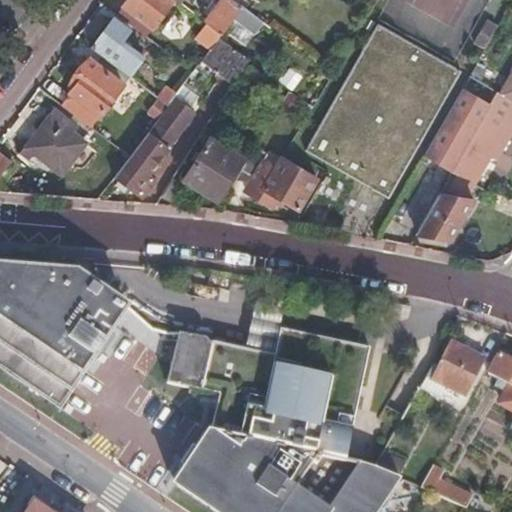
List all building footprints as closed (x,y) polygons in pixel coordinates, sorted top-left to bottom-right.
[(125,0),(122,5),(151,27),(158,18),(162,21),(171,10),(166,7),(171,0),(125,0)] [(250,27),(258,17),(236,0),(220,0),(205,20),(207,21),(223,33),(235,15),(250,27)] [(122,5),(116,13),(145,35),(151,27),(122,5)] [(94,9),(77,41),(88,48),(105,16),(94,9)] [(113,17),(92,47),(125,72),(130,66),(122,60),(130,50),(125,46),(127,44),(122,41),(131,30),(113,17)] [(220,36),(223,33),(207,21),(196,35),(212,47),(220,36)] [(474,43),(485,49),(497,27),(487,21),(474,43)] [(461,71),(378,23),(305,150),(389,197),(461,71)] [(235,81),(249,59),(220,36),(212,47),(203,59),(235,81)] [(123,82),(89,57),(70,82),(73,84),(69,90),(71,92),(62,103),(92,124),(123,82)] [(150,84),(157,69),(143,62),(136,78),(150,84)] [(194,71),(183,63),(158,96),(169,104),(175,96),(194,71)] [(281,87),(251,63),(243,74),(274,98),(281,87)] [(288,67),(278,81),(291,90),(301,76),(288,67)] [(511,99),(511,77),(502,94),(511,99)] [(452,172),(491,105),(463,89),(424,155),(452,172)] [(294,108),(301,97),(290,90),(283,101),(294,108)] [(440,194),(418,232),(450,239),(473,201),(464,195),(473,180),(476,182),(500,141),(506,144),(511,133),(511,99),(502,94),(499,92),(491,105),(452,172),(440,194)] [(159,117),(131,154),(115,176),(147,200),(162,181),(152,173),(198,112),(175,96),(169,104),(159,117)] [(159,117),(169,104),(158,96),(148,108),(159,117)] [(76,125),(55,107),(21,151),(29,158),(34,152),(62,173),(87,140),(73,130),(76,125)] [(240,168),(246,159),(212,137),(186,179),(220,199),(240,168)] [(268,153),(255,144),(246,159),(240,168),(252,176),(250,179),(263,187),(279,197),(284,199),(298,207),(315,178),(282,157),(275,168),(263,160),(268,153)] [(0,174),(11,159),(0,150),(0,174)] [(273,207),(276,203),(279,197),(263,187),(250,179),(249,182),(247,191),(273,207)] [(281,205),(284,199),(279,197),(276,203),(281,205)] [(0,366),(60,407),(125,304),(77,273),(0,267),(0,366)] [(168,351),(172,334),(140,326),(136,344),(168,351)] [(272,358),(210,345),(201,391),(219,395),(210,429),(332,457),(337,434),(350,437),(369,347),(278,329),(272,358)] [(168,384),(201,391),(210,345),(205,338),(179,334),(168,384)] [(436,368),(431,366),(426,376),(448,386),(467,396),(486,357),(450,340),(436,368)] [(493,385),(485,398),(511,412),(511,421),(509,428),(511,429),(511,360),(499,353),(488,372),(498,377),(493,385)] [(421,383),(419,389),(441,399),(448,386),(426,376),(421,383)] [(216,511),(325,511),(354,462),(345,460),(332,457),(210,429),(176,485),(216,511)] [(345,460),(350,437),(337,434),(332,457),(345,460)] [(374,467),(407,481),(413,467),(382,454),(374,467)] [(354,462),(325,511),(383,511),(407,481),(374,467),(372,466),(354,462)] [(426,490),(467,507),(474,495),(441,480),(445,472),(432,466),(428,474),(420,487),(426,490)] [(55,511),(35,498),(25,511),(55,511)]
